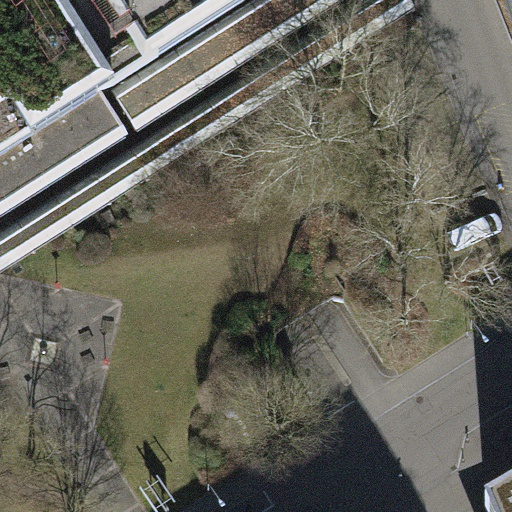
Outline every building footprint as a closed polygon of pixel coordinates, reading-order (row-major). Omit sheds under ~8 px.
[(0,275),(415,10),(408,0),(373,0),(0,238),(0,275)] [(0,0),(0,218),(126,139),(100,98),(254,0),(0,0)] [(263,0),(112,96),(136,133),(346,0),(263,0)] [(511,0),(503,0),(511,22),(511,0)] [(511,511),(511,494),(485,510),(486,511),(511,511)]
